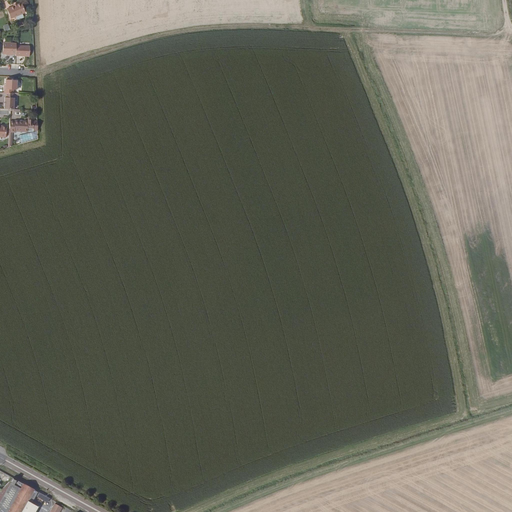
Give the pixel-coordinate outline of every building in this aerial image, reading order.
[(11,18),(25,13),(22,4),(7,10),(11,18)] [(3,53),(16,54),(16,46),(17,44),(4,43),(3,53)] [(30,56),(30,47),(16,46),(16,54),(16,55),(30,56)] [(1,90),(0,93),(2,93),(10,94),(10,90),(13,90),(13,81),(2,80),(2,90),(1,90)] [(2,93),(1,109),(9,110),(10,110),(11,94),(10,94),(2,93)] [(13,123),(8,123),(8,134),(11,134),(13,135),(13,133),(26,134),(26,133),(32,133),(32,127),(31,127),(31,122),(26,122),(13,122),(13,123)] [(12,477),(0,486),(0,509),(0,510),(2,511),(33,511),(37,505),(27,500),(32,489),(12,477)] [(48,502),(50,498),(39,492),(37,496),(48,502)]
